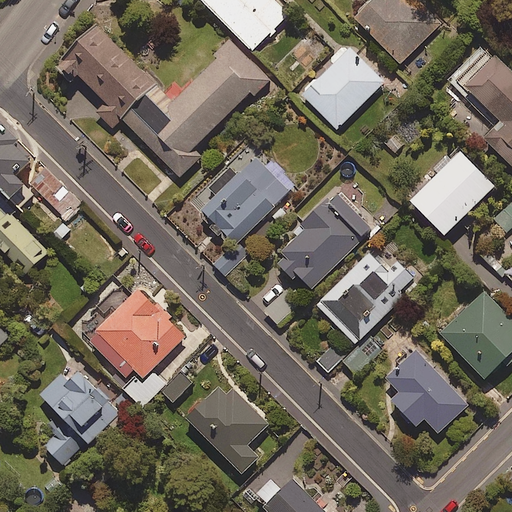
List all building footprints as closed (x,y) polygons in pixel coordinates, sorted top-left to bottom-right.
[(200,0),(253,53),(289,17),(271,0),(200,0)] [(379,0),(358,21),(402,66),(443,25),(418,0),(379,0)] [(174,98),(100,23),(56,66),(75,85),(83,77),(108,104),(98,114),(116,131),(124,123),(182,183),(208,157),(201,149),(273,79),(234,40),(174,98)] [(346,48),(330,64),(335,69),(321,83),(317,78),(300,94),(338,132),(384,85),(346,48)] [(480,137),(511,169),(511,74),(497,60),(466,91),(497,121),(480,137)] [(0,123),(0,192),(24,217),(39,203),(17,181),(33,164),(17,148),(21,145),(0,123)] [(248,150),(191,205),(234,250),(270,215),(278,223),(286,215),(279,206),(291,195),(248,150)] [(412,206),(446,239),(496,188),(462,155),(412,206)] [(78,202),(44,170),(29,186),(63,218),(78,202)] [(374,231),(337,194),(297,234),(301,238),(275,263),(294,282),(298,277),(313,292),(374,231)] [(0,249),(29,276),(51,252),(13,217),(16,213),(0,198),(0,249)] [(511,203),(494,223),(507,235),(511,229),(511,203)] [(239,267),(227,254),(215,266),(226,278),(239,267)] [(382,269),(370,257),(318,309),(357,347),(405,299),(400,295),(415,280),(393,258),(382,269)] [(134,373),(144,382),(187,338),(139,292),(89,343),(127,380),(134,373)] [(511,358),(511,321),(486,294),(442,336),(486,383),(511,358)] [(0,348),(9,340),(0,330),(0,348)] [(382,348),(371,337),(344,364),(362,382),(375,369),(368,362),(382,348)] [(317,362),(328,374),(346,357),(335,346),(317,362)] [(439,436),(468,408),(416,354),(387,382),(400,396),(392,403),(417,429),(425,421),(439,436)] [(126,393),(114,406),(70,367),(41,399),(67,423),(44,449),(66,468),(87,444),(91,448),(109,428),(115,432),(139,405),(126,393)] [(163,394),(175,405),(192,386),(181,375),(163,394)] [(228,395),(221,388),(188,422),(244,477),(260,461),(248,449),(269,427),(232,391),(228,395)] [(322,511),(292,482),(280,493),(272,485),(259,498),(269,509),(266,511),(267,511),(322,511)]
